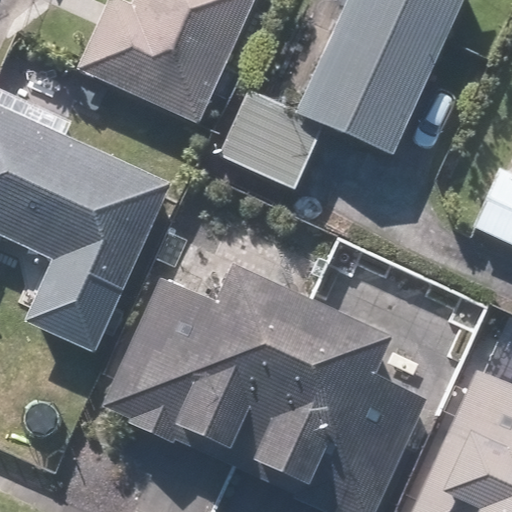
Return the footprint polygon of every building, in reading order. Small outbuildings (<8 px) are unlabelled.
[(131,0),(124,15),(107,7),(74,80),(190,134),(251,0),(131,0)] [(386,167),(462,0),(344,0),(288,123),(241,101),(210,169),(286,204),(318,136),(386,167)] [(73,129),(0,96),(0,248),(120,302),(169,193),(65,146),(73,129)] [(511,161),(503,181),(483,172),(458,227),(511,252),(511,161)] [(379,343),(212,270),(199,301),(150,279),(92,412),(321,511),(372,511),(419,404),(363,380),(379,343)] [(484,381),(467,373),(405,511),(511,511),(511,374),(491,366),(484,381)]
